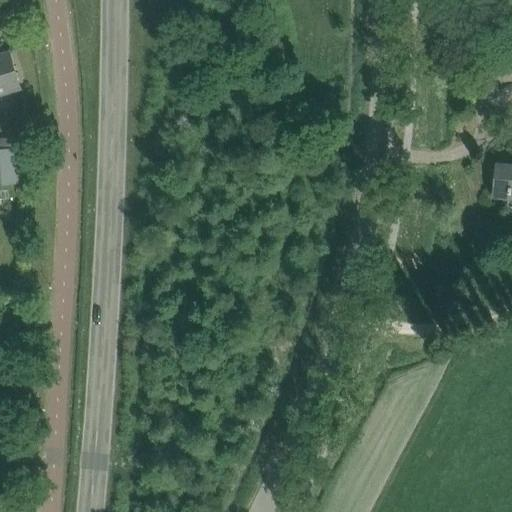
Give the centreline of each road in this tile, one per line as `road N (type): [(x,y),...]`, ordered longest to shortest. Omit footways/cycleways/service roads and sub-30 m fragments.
road 1 (unclassified): [(255,511),(339,315),(370,212),(382,0)]
road 2 (unclassified): [(48,511),(68,188),(55,0)]
road 3 (secondary): [(112,0),(88,511)]
